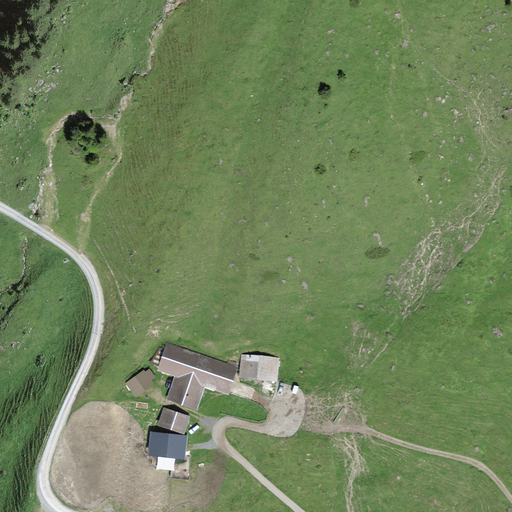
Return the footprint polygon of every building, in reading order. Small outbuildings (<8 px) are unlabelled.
[(195,409),(204,384),(227,392),(236,366),(165,342),(156,370),(173,375),(165,398),(195,409)] [(241,350),(237,374),(275,380),(279,357),(241,350)] [(124,382),(134,396),(152,383),(142,369),(124,382)] [(162,406),(156,423),(181,432),(187,415),(162,406)] [(149,435),(147,452),(182,456),(184,438),(149,435)]
